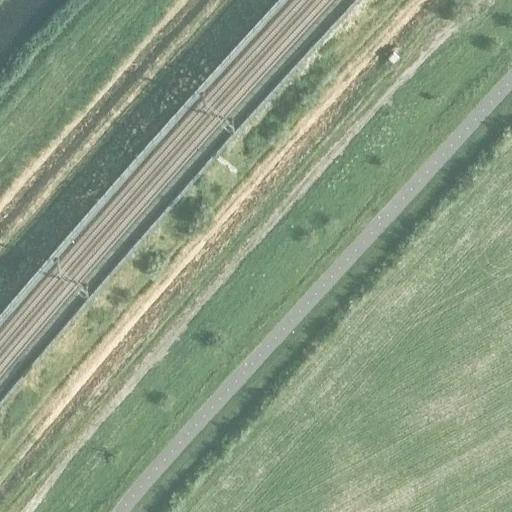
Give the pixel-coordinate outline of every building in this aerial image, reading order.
[(511,75),(497,90),(511,104),(511,75)] [(321,335),(304,344),(321,375),(338,366),(321,335)] [(304,344),(287,353),(304,385),(321,375),(304,344)] [(287,353),(270,363),(287,394),(304,385),(287,353)] [(270,363),(253,372),(270,403),(287,394),(270,363)] [(253,372),(236,381),(253,412),(270,403),(253,372)] [(220,390),(219,390),(236,421),(253,412),(236,381),(220,390)] [(218,387),(202,396),(221,430),(236,421),(219,390),(220,390),(218,387)] [(340,391),(332,396),(338,407),(347,402),(340,391)] [(323,400),(315,405),(321,416),(329,412),(323,400)] [(315,405),(307,409),(313,421),(321,416),(315,405)] [(355,405),(346,409),(352,421),(361,416),(355,405)] [(336,415),(328,419),(334,431),(343,426),(336,415)] [(289,419),(281,423),(287,435),(296,430),(289,419)] [(328,419),(320,424),(326,435),(334,431),(328,419)] [(281,423),(273,428),(279,439),(287,435),(281,423)] [(382,431),(364,441),(381,472),(399,462),(382,431)] [(301,434),(292,439),(299,450),(307,446),(301,434)] [(256,437),(248,442),(254,453),(262,449),(256,437)] [(292,439),(284,443),(290,455),(299,450),(292,439)] [(364,441),(346,451),(363,482),(381,472),(364,441)] [(248,442),(239,446),(246,458),(254,453),(248,442)] [(169,444),(137,461),(148,479),(179,462),(169,444)] [(346,451),(328,461),(345,492),(363,482),(346,451)] [(265,454),(257,458),(263,470),(271,465),(265,454)] [(257,458),(248,463),(255,474),(263,470),(257,458)] [(328,461),(310,471),(327,502),(345,492),(328,461)] [(179,462),(148,479),(157,497),(189,480),(179,462)] [(310,471),(292,480),(309,511),(327,502),(310,471)] [(189,480),(157,497),(165,511),(172,511),(198,498),(189,480)] [(292,480),(274,490),(285,511),(308,511),(309,511),(292,480)] [(120,484),(109,490),(113,498),(125,492),(120,484)] [(285,511),(274,490),(258,499),(265,511),(285,511)] [(125,492),(113,498),(118,506),(129,500),(125,492)] [(206,511),(198,498),(172,511),(206,511)]
